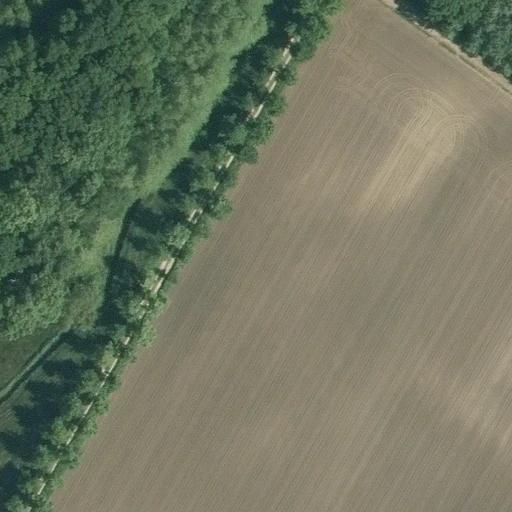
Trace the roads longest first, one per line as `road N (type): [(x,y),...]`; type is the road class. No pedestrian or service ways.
road 1 (track): [(22,511),(316,0)]
road 2 (track): [(511,84),(389,0)]
